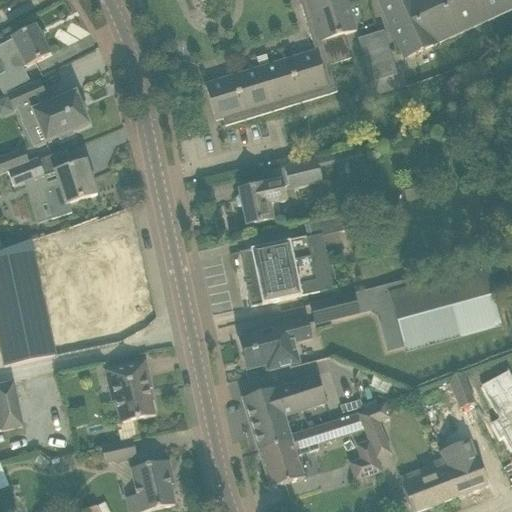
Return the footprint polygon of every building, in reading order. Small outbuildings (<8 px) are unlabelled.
[(298,0),(314,53),(204,86),(215,122),(222,120),(224,128),(337,93),(329,67),(350,60),(343,37),(356,33),(346,0),(298,0)] [(511,0),(414,0),(414,1),(413,0),(389,0),(379,5),(404,61),(436,47),(433,40),(511,3),(511,0)] [(13,40),(0,46),(0,60),(9,77),(22,70),(22,69),(48,56),(33,28),(12,39),(13,40)] [(358,41),(371,83),(395,76),(382,34),(358,41)] [(23,117),(21,122),(24,131),(29,133),(39,129),(45,144),(58,138),(59,141),(72,136),(71,133),(87,126),(81,110),(84,109),(78,96),(75,97),(74,95),(47,107),(44,99),(38,83),(8,96),(14,111),(20,109),(23,117)] [(320,184),(317,170),(361,159),(359,151),(284,169),(289,192),(320,184)] [(0,175),(27,165),(21,152),(0,160),(0,175)] [(45,178),(38,161),(37,162),(37,161),(27,166),(7,175),(14,191),(45,178)] [(40,191),(51,222),(71,215),(68,205),(95,196),(85,164),(52,174),(56,186),(40,191)] [(401,187),(405,204),(432,198),(428,181),(401,187)] [(238,193),(245,228),(280,220),(277,207),(285,205),(280,183),(238,193)] [(351,216),(340,219),(344,233),(355,231),(351,216)] [(238,254),(248,302),(260,300),(261,306),(332,291),(321,239),(344,233),(340,219),(340,218),(307,225),(310,238),(238,254)] [(0,358),(2,369),(55,358),(34,260),(30,242),(4,253),(0,254),(0,358)] [(405,283),(354,296),(359,317),(370,314),(376,318),(387,355),(403,351),(405,355),(501,328),(484,268),(407,289),(405,283)] [(354,296),(308,307),(313,328),(359,317),(354,296)] [(273,332),(239,341),(246,371),(266,366),(267,372),(299,364),(294,345),(311,341),(306,321),(272,330),(273,332)] [(155,417),(148,390),(151,390),(145,362),(103,372),(110,404),(113,404),(118,426),(155,417)] [(446,381),(458,411),(474,405),(462,374),(446,381)] [(511,380),(509,374),(495,382),(511,413),(511,380)] [(289,437),(283,420),(325,406),(316,377),(241,401),(258,453),(270,491),(303,480),(295,458),(318,450),(317,446),(361,432),(356,416),(289,437)] [(511,413),(495,382),(481,390),(499,423),(490,427),(500,444),(503,442),(511,457),(511,413)] [(12,383),(0,385),(0,433),(0,434),(23,430),(12,383)] [(359,401),(340,407),(342,414),(361,408),(359,401)] [(356,416),(367,443),(383,437),(378,426),(390,421),(383,405),(356,416)] [(100,449),(104,466),(136,458),(132,442),(100,449)] [(401,488),(405,497),(410,511),(421,511),(486,488),(470,446),(453,452),(458,465),(445,470),(445,471),(401,488)] [(350,465),(354,481),(379,475),(374,457),(350,465)] [(130,472),(135,497),(124,499),(127,511),(151,511),(174,507),(167,478),(171,477),(168,463),(130,472)]
